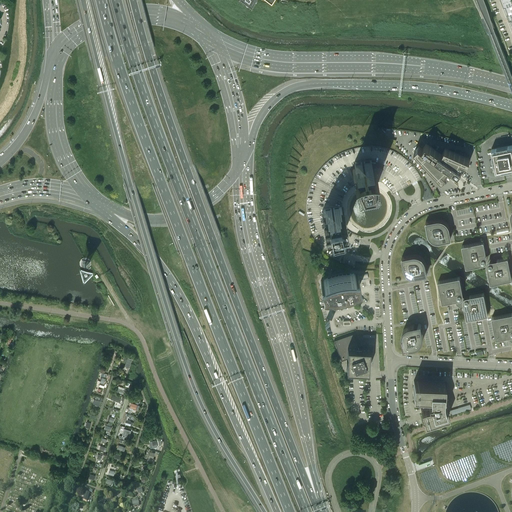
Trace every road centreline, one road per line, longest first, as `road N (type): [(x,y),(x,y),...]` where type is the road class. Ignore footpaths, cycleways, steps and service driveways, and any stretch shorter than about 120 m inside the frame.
road 1 (motorway): [(83,0),(177,342),(218,437),(264,511)]
road 2 (motorway): [(305,511),(152,119),(116,0)]
road 3 (motorway): [(100,0),(161,185),(289,511)]
road 4 (motorway): [(316,500),(212,238),(133,0)]
road 5 (motorway): [(94,201),(138,237),(179,292),(277,511)]
road 6 (motorway): [(316,500),(286,358),(249,250),(240,162)]
road 7 (trunk): [(240,162),(266,107),(296,86),(409,84),(511,104)]
road 8 (track): [(94,201),(173,304),(236,443),(254,462)]
road 9 (trunk): [(511,84),(407,64),(274,59),(210,38)]
road 10 (unclassified): [(390,361),(383,257),(397,227),(425,205),(511,187)]
road 11 (trunk): [(210,38),(171,17),(130,13),(95,22),(55,57)]
road 12 (trunk): [(94,201),(140,218),(176,218),(221,189),(240,162)]
road 13 (trunk): [(55,57),(56,135),(68,168),(94,201)]
road 14 (tertiary): [(414,511),(390,361)]
road 15 (trunk): [(240,162),(236,114),(210,38)]
road 16 (tertiary): [(390,361),(511,366)]
road 17 (primary): [(55,57),(33,119),(0,162)]
